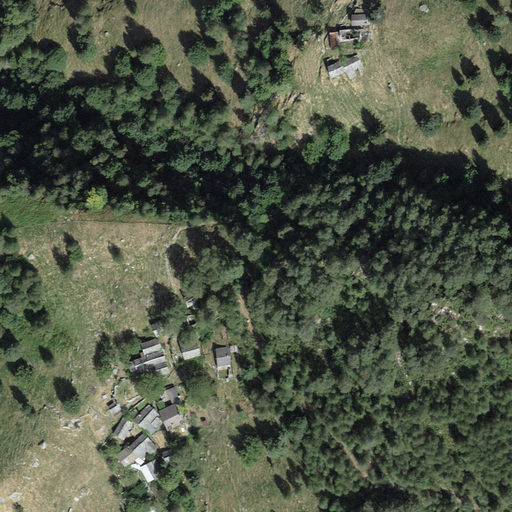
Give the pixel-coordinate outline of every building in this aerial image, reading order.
[(366,15),(351,15),(351,26),(366,26),(366,15)] [(339,32),(329,33),(330,48),(341,47),(339,32)] [(344,59),(327,67),(332,78),(346,72),(350,80),(356,77),(353,71),(362,66),(357,55),(345,60),(344,59)] [(192,293),(183,298),(189,308),(198,302),(192,293)] [(161,321),(150,326),(156,337),(166,332),(161,321)] [(194,332),(177,337),(184,361),(201,356),(194,332)] [(158,339),(140,344),(144,355),(161,349),(158,339)] [(215,349),(217,367),(231,366),(229,347),(215,349)] [(162,351),(133,360),(136,371),(166,361),(162,351)] [(166,362),(154,366),(157,378),(169,373),(166,362)] [(166,391),(172,404),(175,403),(176,404),(181,402),(174,387),(166,391)] [(118,401),(107,407),(112,416),(123,409),(118,401)] [(172,404),(158,411),(167,431),(184,423),(176,404),(175,403),(172,404)] [(159,416),(148,405),(134,419),(145,429),(150,424),(155,429),(161,422),(157,418),(159,416)] [(134,424),(123,417),(112,434),(123,441),(134,424)] [(144,433),(129,447),(138,458),(140,461),(148,453),(150,455),(158,449),(144,433)] [(138,458),(129,447),(116,457),(125,468),(138,458)] [(175,448),(162,453),(165,462),(178,457),(175,448)] [(154,461),(149,463),(139,468),(147,483),(161,477),(154,461)]
